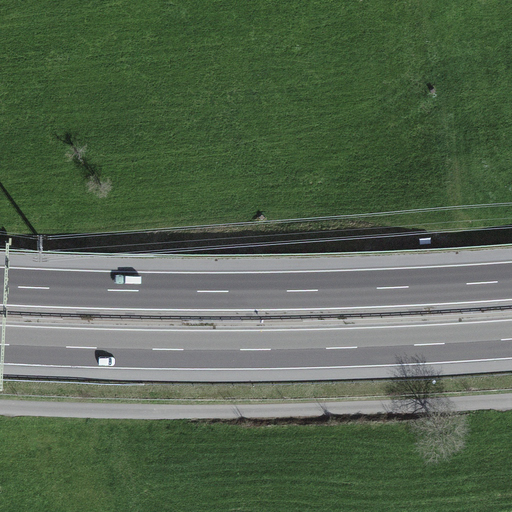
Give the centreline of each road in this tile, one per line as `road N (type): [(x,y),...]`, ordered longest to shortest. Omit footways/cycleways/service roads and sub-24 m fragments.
road 1 (motorway): [(511,280),(226,291),(0,285)]
road 2 (motorway): [(0,345),(291,350),(511,340)]
road 3 (unclassified): [(511,401),(230,411),(0,406)]
